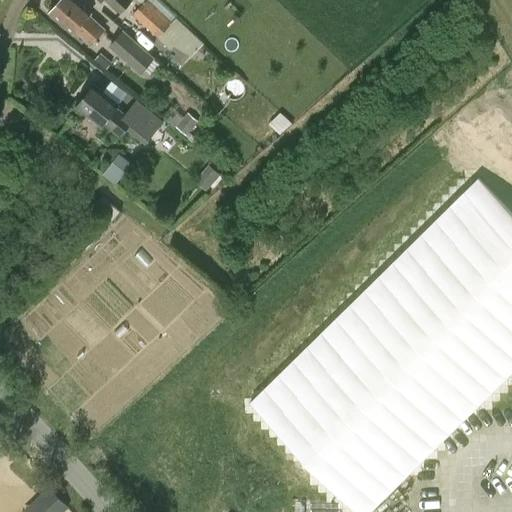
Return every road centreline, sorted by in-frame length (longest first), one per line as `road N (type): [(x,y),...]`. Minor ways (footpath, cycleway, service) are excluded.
road 1 (unclassified): [(0,386),(113,511)]
road 2 (unclassified): [(0,117),(2,66),(24,0)]
